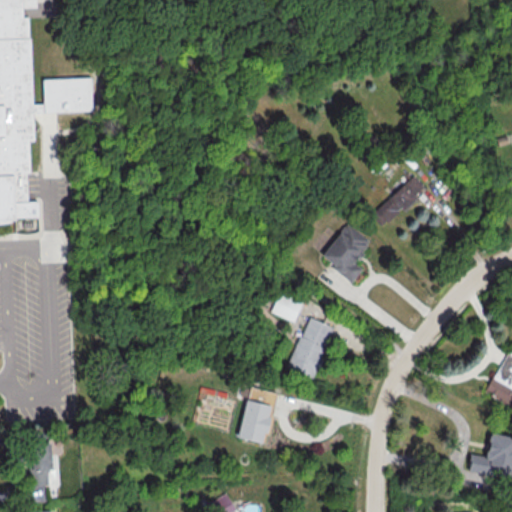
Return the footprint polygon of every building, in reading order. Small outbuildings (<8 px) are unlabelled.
[(0,0),(37,0),(38,8),(30,8),(33,104),(44,104),(43,81),(91,79),(92,111),(49,112),(40,113),(34,113),(35,141),(29,141),(30,175),(26,175),(27,199),(27,201),(39,200),(40,233),(16,234),(15,221),(0,221),(0,0)] [(370,214),(382,226),(423,186),(411,174),(370,214)] [(369,242),(346,223),(319,255),(350,281),(361,268),(352,261),(369,242)] [(269,312),(293,321),(301,300),(277,291),(269,312)] [(332,326),(305,316),(286,368),(313,378),(332,326)] [(484,393),(511,406),(511,348),(507,346),(484,393)] [(272,391),(248,387),(246,397),(266,401),(265,403),(269,404),(272,391)] [(262,443),(270,405),(244,399),(235,436),(262,443)] [(466,470),(511,479),(511,473),(511,435),(489,432),(484,456),(469,453),(466,470)] [(29,443),(30,468),(26,468),(27,501),(41,501),(40,488),(47,488),(46,470),(50,470),(49,442),(29,443)] [(210,511),(214,511),(220,509),(221,511),(228,511),(233,510),(226,492),(206,501),(210,511)]
